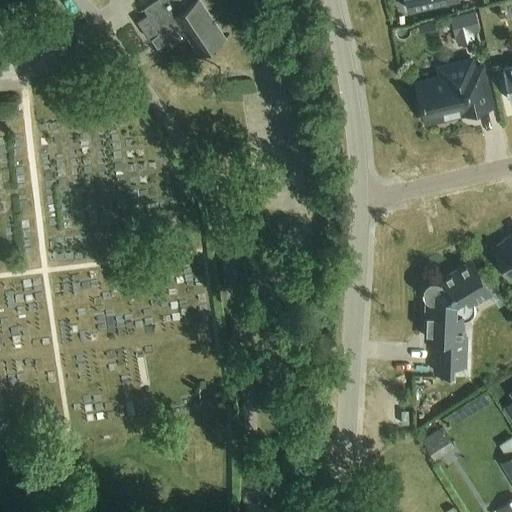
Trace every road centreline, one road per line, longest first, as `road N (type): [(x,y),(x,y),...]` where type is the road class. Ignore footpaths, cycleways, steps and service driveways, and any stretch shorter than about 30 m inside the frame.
road 1 (unclassified): [(338,511),(359,199)]
road 2 (unclassified): [(359,199),(326,0)]
road 3 (residential): [(359,199),(511,169)]
